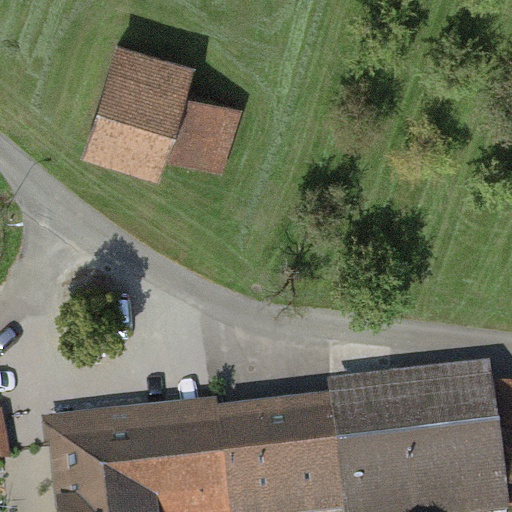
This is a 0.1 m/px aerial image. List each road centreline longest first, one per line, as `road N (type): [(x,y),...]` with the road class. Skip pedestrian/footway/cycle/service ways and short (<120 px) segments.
road 1 (track): [(511,352),(255,320),(80,227),(0,154)]
road 2 (track): [(80,227),(0,318)]
